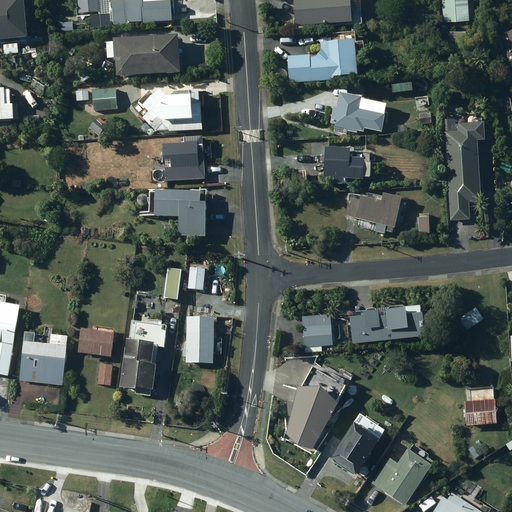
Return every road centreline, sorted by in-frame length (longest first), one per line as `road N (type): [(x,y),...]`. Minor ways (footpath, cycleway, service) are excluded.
road 1 (residential): [(260,274),(242,0)]
road 2 (residential): [(260,274),(511,256)]
road 3 (secondary): [(0,440),(223,482)]
road 4 (residential): [(223,482),(249,394),(260,274)]
